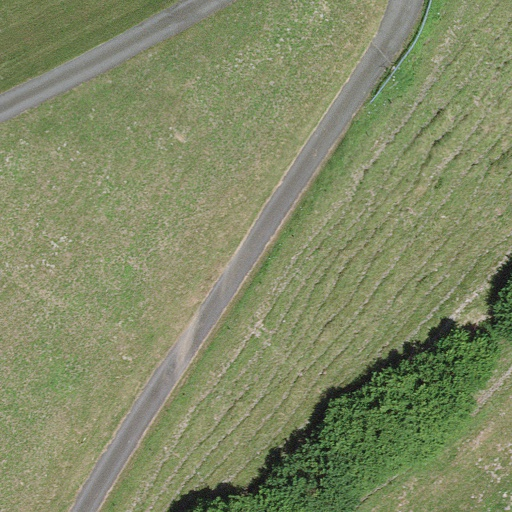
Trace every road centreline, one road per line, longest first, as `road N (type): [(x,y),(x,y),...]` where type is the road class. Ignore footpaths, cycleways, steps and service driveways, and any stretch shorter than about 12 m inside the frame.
road 1 (track): [(83,511),(182,340),(401,19),(404,0)]
road 2 (track): [(208,0),(0,108)]
